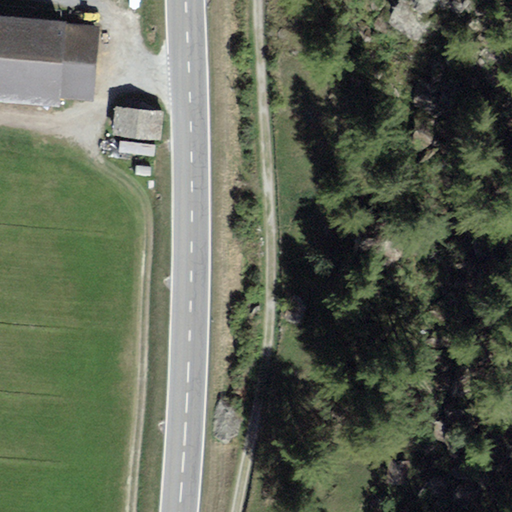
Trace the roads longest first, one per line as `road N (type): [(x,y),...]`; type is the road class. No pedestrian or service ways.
road 1 (track): [(237,511),(268,341),(270,212),(255,0)]
road 2 (secondary): [(185,0),(190,315),(178,511)]
